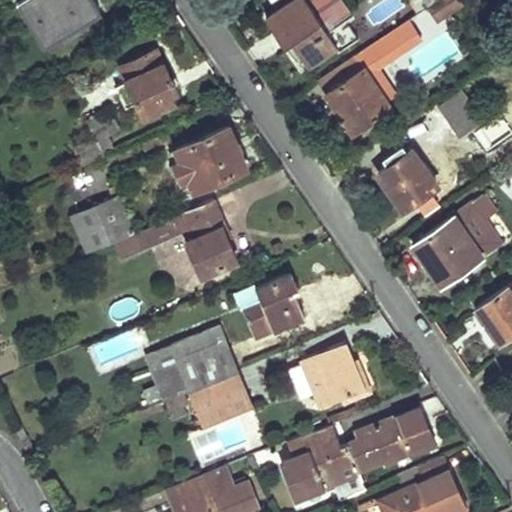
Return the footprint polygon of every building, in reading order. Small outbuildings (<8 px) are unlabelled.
[(43,44),(100,9),(94,0),(19,0),(18,1),(43,44)] [(312,64),(337,47),(305,0),(288,0),(264,17),(283,45),(289,40),(294,37),(312,64)] [(341,0),(305,0),(337,47),(362,30),(341,0)] [(162,37),(183,24),(175,13),(155,23),(162,37)] [(381,39),(392,56),(417,38),(406,21),(381,39)] [(379,36),(355,53),(362,65),(367,72),(392,56),(381,39),(379,36)] [(294,37),(289,40),(307,67),(312,64),(294,37)] [(170,92),(177,89),(156,48),(119,65),(125,78),(115,83),(125,105),(136,100),(143,115),(174,100),(170,92)] [(339,104),(354,127),(388,103),(383,97),(393,91),(386,81),(377,87),(367,72),(362,65),(324,90),(334,107),(339,104)] [(436,104),(457,135),(481,119),(459,88),(436,104)] [(339,104),(334,107),(350,129),(354,127),(339,104)] [(109,133),(118,129),(108,108),(98,112),(109,133)] [(112,148),(106,135),(109,133),(98,112),(86,118),(94,137),(74,146),(82,164),(104,154),(103,152),(112,148)] [(192,189),(247,165),(228,122),(174,146),(179,158),(173,161),(181,180),(187,177),(192,189)] [(376,170),(401,207),(435,184),(409,147),(376,170)] [(488,187),(418,237),(428,254),(423,258),(440,282),(498,242),(482,219),(493,211),(501,206),(488,187)] [(87,250),(134,231),(118,193),(71,213),(87,250)] [(220,221),(223,220),(213,197),(134,231),(142,247),(163,238),(162,235),(181,227),(201,274),(236,259),(220,221)] [(493,211),(482,219),(498,242),(508,234),(493,211)] [(418,237),(411,241),(423,258),(428,254),(418,237)] [(290,271),(286,273),(292,289),(296,287),(290,271)] [(292,289),(286,273),(256,285),(263,301),(244,309),(255,335),(303,315),(292,289)] [(474,307),(497,342),(511,331),(511,280),(507,284),(474,307)] [(244,309),(263,301),(256,285),(255,283),(234,292),(242,310),(244,309)] [(171,348),(187,388),(238,368),(219,324),(169,343),(171,348)] [(319,405),(363,387),(345,340),(300,358),(301,360),(314,391),(319,405)] [(187,388),(171,348),(149,357),(164,397),(187,388)] [(314,391),(301,360),(286,367),(298,397),(314,391)] [(201,424),(252,404),(238,368),(187,388),(201,424)] [(417,421),(426,418),(420,404),(356,429),(359,436),(347,440),(358,469),(382,459),(383,463),(397,458),(396,456),(427,444),(417,421)] [(417,421),(427,444),(436,440),(426,418),(417,421)] [(338,480),(359,471),(358,469),(347,440),(340,443),(331,422),(303,433),(308,447),(279,459),(294,496),(324,485),(325,487),(338,481),(338,480)] [(449,511),(459,508),(466,504),(442,453),(416,464),(422,477),(378,497),(385,511),(449,511)] [(243,511),(242,510),(257,504),(246,478),(233,483),(230,476),(213,483),(208,470),(172,485),(182,511),(181,511),(243,511)]
